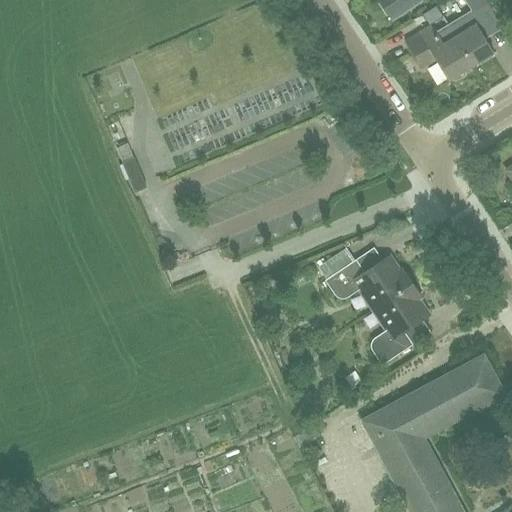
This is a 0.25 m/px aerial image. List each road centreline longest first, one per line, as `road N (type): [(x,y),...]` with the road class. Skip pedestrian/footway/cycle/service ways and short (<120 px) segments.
road 1 (residential): [(427,165),(316,0)]
road 2 (track): [(229,272),(292,422)]
road 3 (residential): [(511,290),(427,165)]
